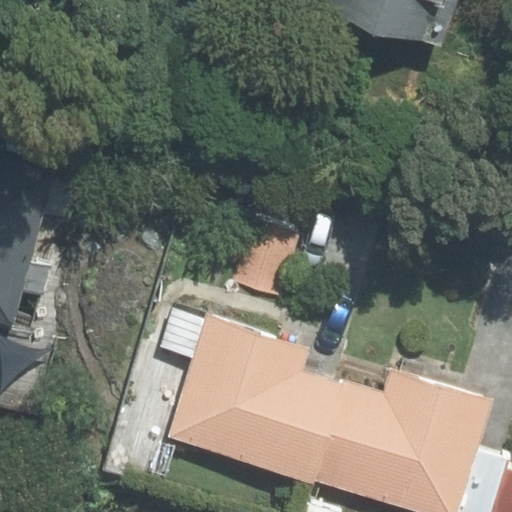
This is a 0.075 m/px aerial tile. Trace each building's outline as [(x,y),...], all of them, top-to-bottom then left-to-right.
[(362,0),(443,26),(451,0),(362,0)] [(0,303),(18,308),(57,152),(0,138),(0,303)] [(302,227),(264,216),(246,277),(284,288),(302,227)] [(223,307),(190,298),(176,339),(209,350),(186,425),(456,510),(460,511),(483,442),(499,389),(402,359),(395,383),(317,358),(325,333),(224,301),(223,307)] [(56,329),(0,313),(0,391),(36,402),(56,329)] [(511,511),(511,450),(483,442),(460,511),(456,510),(455,511),(511,511)]
